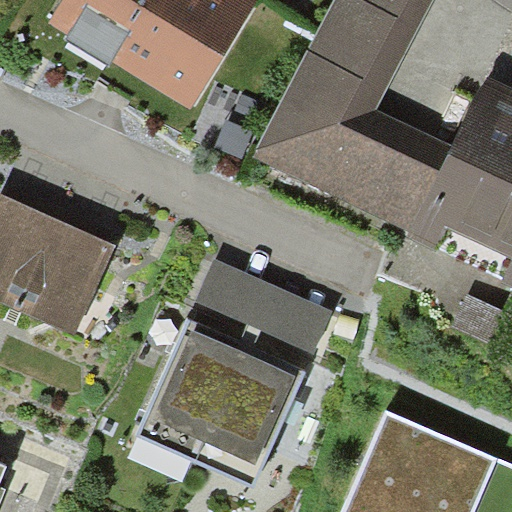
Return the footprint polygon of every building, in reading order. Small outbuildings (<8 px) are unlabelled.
[(58,0),(45,22),(191,110),(257,2),(253,0),(58,0)] [(429,0),(341,0),(260,162),(412,238),(511,286),(511,90),(488,79),(456,146),(377,109),(429,0)] [(0,199),(0,303),(74,337),(114,251),(77,234),(0,199)] [(179,335),(132,439),(249,492),(296,387),(328,316),(212,261),(179,335)] [(511,511),(511,464),(389,413),(346,511),(511,511)]
